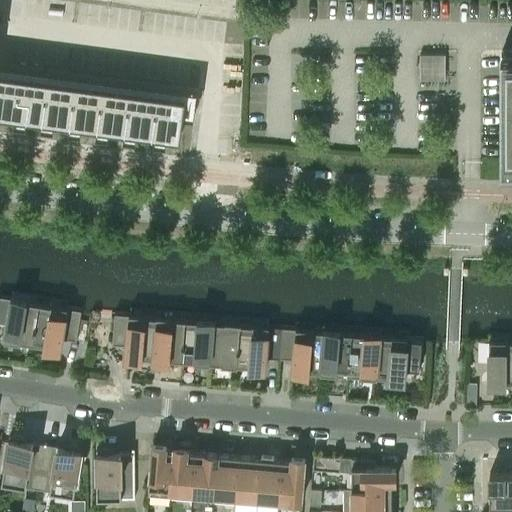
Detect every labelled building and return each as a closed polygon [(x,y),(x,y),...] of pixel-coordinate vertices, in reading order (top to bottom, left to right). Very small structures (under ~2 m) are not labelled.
[(511,49),(502,49),(502,160),(511,160),(511,49)] [(445,78),(445,53),(420,53),(420,78),(445,78)] [(0,110),(180,134),(184,112),(193,113),(196,95),(186,94),(186,93),(0,68),(0,110)] [(31,344),(32,344),(39,302),(27,300),(27,299),(10,296),(10,297),(0,295),(0,326),(5,328),(3,340),(5,341),(5,340),(20,342),(20,340),(31,342),(31,344)] [(51,304),(39,302),(32,344),(33,344),(33,343),(44,344),(44,346),(58,349),(60,350),(62,337),(76,340),(81,309),(67,307),(67,306),(51,303),(51,304)] [(154,359),(158,315),(156,315),(156,316),(146,315),(146,314),(132,313),(129,312),(129,313),(114,312),(112,343),(126,344),(125,357),(127,357),(128,356),(142,358),(142,356),(153,357),(153,359),(154,359)] [(182,361),(185,318),(173,317),(173,316),(158,315),(154,359),(155,360),(155,359),(170,360),(170,358),(181,359),(181,361),(182,361)] [(209,364),(213,319),(197,318),(197,319),(185,318),(182,361),(183,359),(194,360),(194,362),(208,363),(208,364),(209,364)] [(237,366),(240,322),(225,320),(225,321),(214,320),(214,319),(213,319),(209,364),(210,364),(210,361),(221,362),(221,364),(235,365),(235,366),(237,366)] [(240,322),(237,366),(238,366),(238,364),(249,365),(249,366),(263,368),(265,369),(266,353),(269,324),(252,323),(252,324),(241,323),(241,322),(240,322)] [(321,373),(324,329),(323,328),(323,329),(312,328),(299,326),(296,326),(296,327),(281,326),(278,357),(293,358),(292,371),(294,371),(294,370),(309,371),(309,369),(320,371),(320,373),(321,373)] [(324,329),(321,373),(322,373),(322,372),(336,374),(336,372),(348,373),(347,374),(348,375),(352,332),(340,331),(340,330),(324,329)] [(376,378),(378,353),(380,333),(364,332),(364,333),(352,332),(348,375),(349,375),(349,373),(360,374),(360,376),(375,377),(375,378),(376,378)] [(378,353),(376,378),(377,378),(377,375),(388,376),(388,378),(402,379),(402,380),(404,380),(405,367),(420,369),(422,338),(408,336),(405,335),(391,334),(391,335),(380,334),(381,333),(380,333),(378,353)] [(511,381),(511,339),(505,340),(506,339),(489,339),(489,384),(491,384),(491,383),(505,383),(505,381),(511,381)] [(38,488),(45,446),(31,444),(30,447),(25,446),(26,436),(9,433),(1,482),(38,488)] [(58,448),(45,446),(38,488),(74,494),(82,445),(65,442),(64,452),(58,451),(58,448)] [(170,496),(175,448),(166,448),(166,444),(152,442),(152,446),(148,494),(170,496)] [(134,497),(134,447),(132,447),(132,451),(113,451),(113,447),(96,448),(97,497),(134,497)] [(196,450),(175,448),(170,496),(192,498),(196,450)] [(214,500),(218,452),(196,450),(192,498),(214,500)] [(239,454),(218,452),(214,500),(235,502),(239,454)] [(261,456),(257,504),(278,505),(282,458),(273,457),(274,453),(262,452),(261,456)] [(312,468),(340,470),(341,456),(314,453),(312,468)] [(261,456),(257,456),(239,454),(235,502),(257,504),(261,456)] [(291,458),(282,458),(278,505),(301,507),(305,460),(305,456),(291,455),(291,458)] [(341,456),(340,470),(351,471),(351,456),(341,456)] [(343,488),(391,488),(391,479),(395,479),(395,466),(391,465),(375,465),(375,460),(375,459),(351,456),(351,471),(351,487),(343,487),(343,488)] [(490,502),(496,502),(496,501),(511,500),(511,471),(490,471),(490,502)] [(322,488),(311,487),(309,503),(320,504),(322,488)] [(391,488),(343,488),(343,510),(391,510),(391,488)] [(511,511),(511,500),(496,501),(496,502),(495,511),(511,511)]
